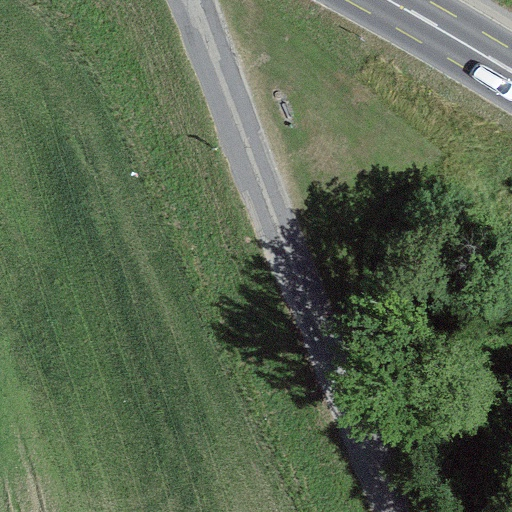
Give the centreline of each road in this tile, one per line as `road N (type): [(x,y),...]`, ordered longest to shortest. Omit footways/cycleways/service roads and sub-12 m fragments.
road 1 (unclassified): [(397,511),(274,224),(190,0)]
road 2 (secondary): [(387,0),(511,72)]
